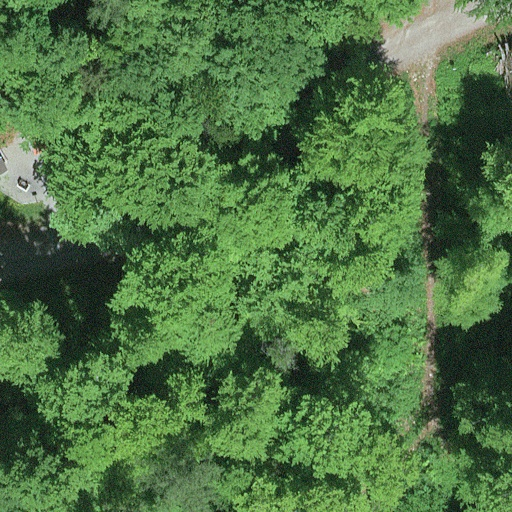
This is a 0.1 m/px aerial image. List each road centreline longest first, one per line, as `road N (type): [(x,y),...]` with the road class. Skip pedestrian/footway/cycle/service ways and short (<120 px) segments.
road 1 (track): [(0,275),(192,203),(253,163),(342,85),(414,41),(509,0)]
road 2 (track): [(470,511),(447,403),(414,41)]
